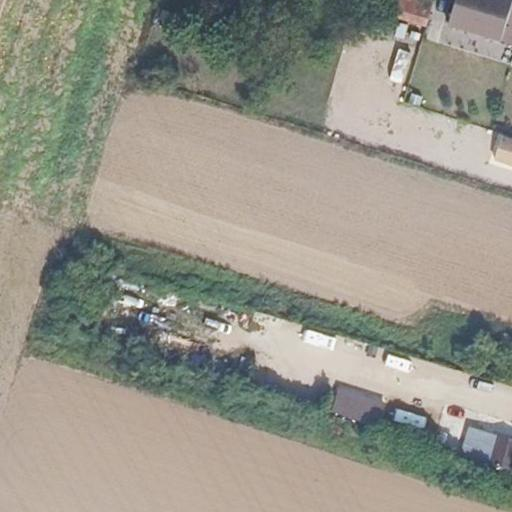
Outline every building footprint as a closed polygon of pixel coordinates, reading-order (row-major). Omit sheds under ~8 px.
[(391,0),(388,19),(424,25),(427,0),(391,0)] [(511,0),(452,0),(445,25),(511,45),(511,0)] [(403,82),(408,51),(394,48),(389,80),(403,82)] [(511,156),(511,139),(504,137),(499,153),(511,156)] [(331,415),(379,430),(388,402),(341,387),(331,415)] [(422,426),(425,415),(395,407),(392,418),(422,426)] [(440,411),(432,440),(446,444),(455,415),(440,411)] [(458,459),(511,476),(511,443),(468,429),(458,459)]
